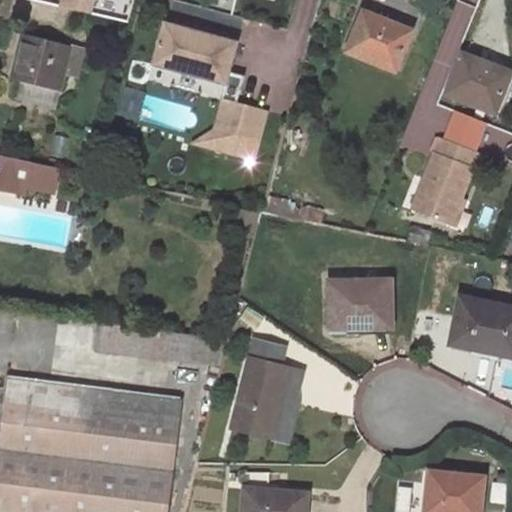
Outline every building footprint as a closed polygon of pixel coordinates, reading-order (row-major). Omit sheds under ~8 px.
[(64,0),(63,6),(90,12),(93,0),(64,0)] [(378,22),(381,17),(365,10),(348,51),(396,71),(410,35),(378,22)] [(410,35),(412,30),(381,17),(378,22),(410,35)] [(154,64),(226,85),(229,71),(237,42),(166,21),(154,64)] [(11,79),(22,81),(60,90),(64,73),(71,45),(23,33),(11,79)] [(71,45),(64,73),(77,76),(84,48),(71,45)] [(463,52),(448,93),(495,111),(511,72),(463,52)] [(226,85),(222,98),(237,102),(244,76),(229,71),(226,85)] [(55,108),(60,90),(22,81),(18,99),(55,108)] [(222,98),(213,129),(219,130),(214,147),(254,158),(268,110),(237,102),(222,98)] [(192,142),(214,147),(219,130),(213,129),(192,142)] [(441,137),(412,208),(451,224),(479,152),(441,137)] [(0,178),(28,183),(54,189),(58,168),(0,156),(0,178)] [(261,211),(263,211),(338,226),(341,213),(279,198),(285,171),(272,168),(261,211)] [(0,178),(0,188),(26,193),(28,183),(0,178)] [(411,226),(407,241),(426,245),(429,231),(411,226)] [(331,282),(331,326),(391,326),(391,281),(331,282)] [(511,307),(460,297),(450,342),(511,355),(511,307)] [(242,303),(237,316),(256,330),(263,317),(242,303)] [(231,336),(87,318),(84,347),(223,366),(231,336)] [(233,426),(272,436),(284,387),(297,390),(302,371),(281,365),(273,363),(277,346),(255,340),(233,426)] [(285,348),(277,346),(273,363),(281,365),(285,348)] [(7,377),(0,432),(0,511),(166,511),(181,398),(7,377)] [(298,404),(297,390),(284,387),(272,436),(288,442),(298,404)] [(430,471),(424,511),(480,511),(483,477),(430,471)] [(245,489),(242,511),(303,511),(306,494),(245,489)]
